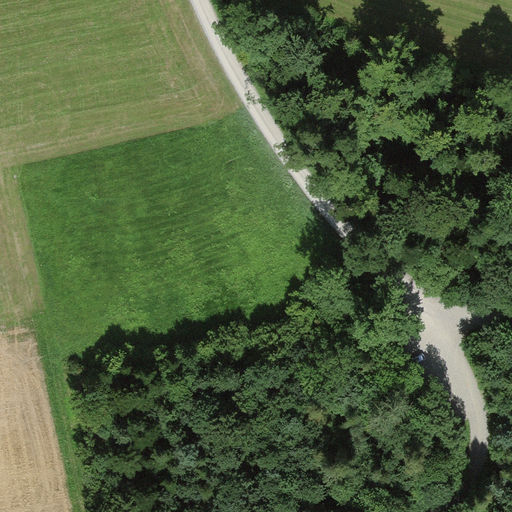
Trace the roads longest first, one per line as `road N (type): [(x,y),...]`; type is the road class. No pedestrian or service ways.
road 1 (track): [(201,0),(248,95),(331,215),(439,322)]
road 2 (track): [(439,322),(478,402),(482,451),(461,491),(434,511)]
